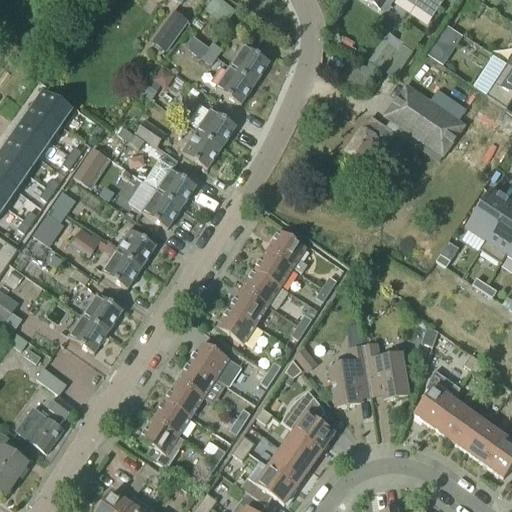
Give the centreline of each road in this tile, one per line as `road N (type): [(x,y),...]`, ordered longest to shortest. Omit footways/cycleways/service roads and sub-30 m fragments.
road 1 (residential): [(38,511),(283,119),(305,52),(300,0)]
road 2 (residential): [(325,511),(345,483),(397,467),(423,472),(480,511)]
